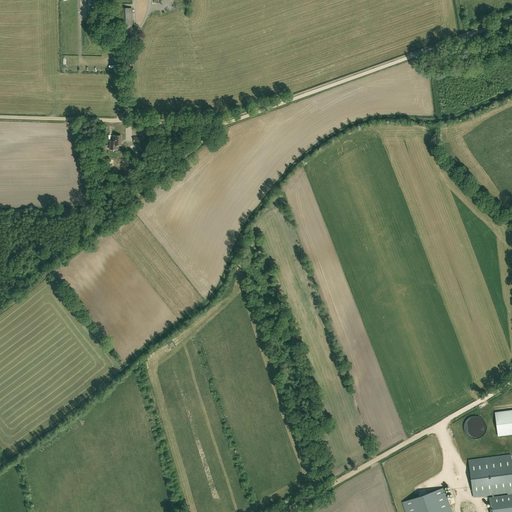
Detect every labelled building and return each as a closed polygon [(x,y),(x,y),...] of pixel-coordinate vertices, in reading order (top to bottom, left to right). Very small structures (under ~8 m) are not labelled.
[(110,143),(110,149),(117,149),(117,145),(121,145),(121,136),(114,136),(114,143),(110,143)] [(511,410),(495,412),(498,436),(511,434),(511,410)] [(482,432),(486,433),(486,421),(474,420),(474,423),(468,423),(467,435),(482,437),(482,432)] [(511,511),(511,463),(511,454),(469,460),(473,497),(507,493),(508,495),(489,498),(490,511),(511,511)] [(405,511),(452,511),(444,488),(402,502),(405,511)]
